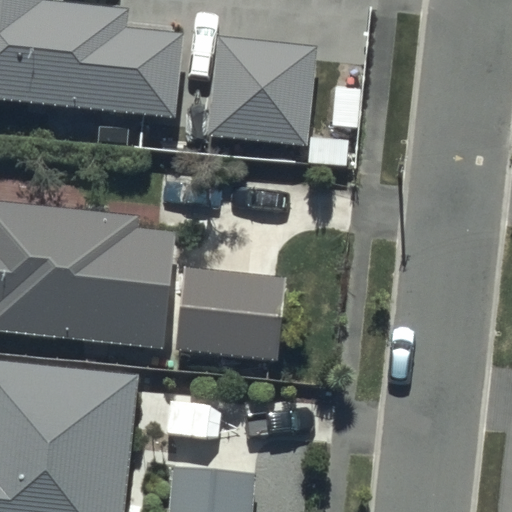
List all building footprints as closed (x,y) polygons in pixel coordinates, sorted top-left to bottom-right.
[(0,0),(0,103),(180,117),(186,32),(131,27),(133,6),(50,0),(0,0)] [(321,47),(220,39),(213,136),(314,144),(321,47)] [(0,331),(282,355),(289,278),(178,268),(181,232),(140,229),(141,214),(0,201),(0,331)] [(128,511),(141,374),(0,361),(0,511),(128,511)] [(255,511),(257,470),(175,468),(174,511),(255,511)]
